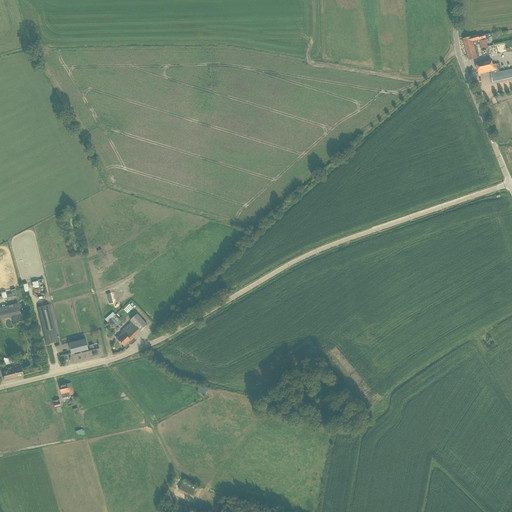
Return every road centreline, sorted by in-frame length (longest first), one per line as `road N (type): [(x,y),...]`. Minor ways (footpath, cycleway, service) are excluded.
road 1 (residential): [(0,387),(149,345),(319,250),(509,183)]
road 2 (track): [(126,354),(457,51)]
road 3 (residential): [(483,119),(458,56),(453,0)]
